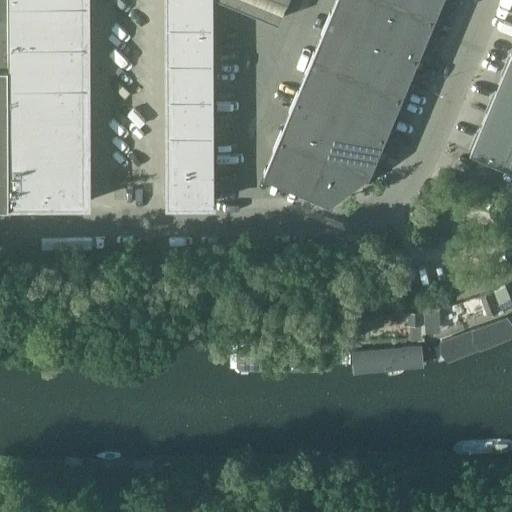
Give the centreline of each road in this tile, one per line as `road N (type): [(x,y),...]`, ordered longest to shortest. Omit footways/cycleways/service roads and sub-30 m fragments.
road 1 (unclassified): [(0,232),(348,238),(373,225),(410,147)]
road 2 (unknown): [(91,0),(95,234)]
road 3 (unknown): [(148,234),(146,0)]
road 4 (unclassified): [(410,147),(479,0)]
